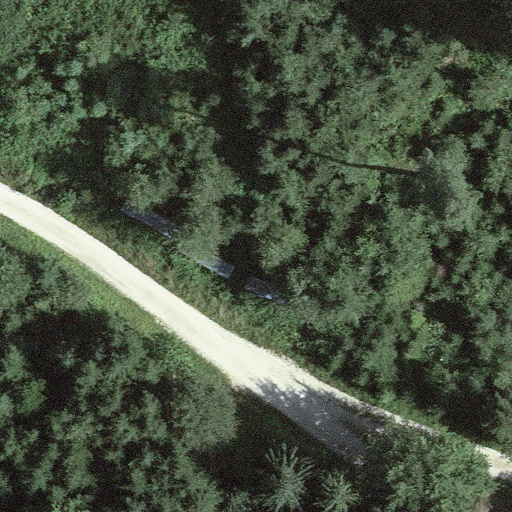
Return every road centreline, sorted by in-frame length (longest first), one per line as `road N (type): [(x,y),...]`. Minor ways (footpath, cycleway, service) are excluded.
road 1 (track): [(457,511),(129,276),(0,204)]
road 2 (track): [(511,462),(280,387)]
